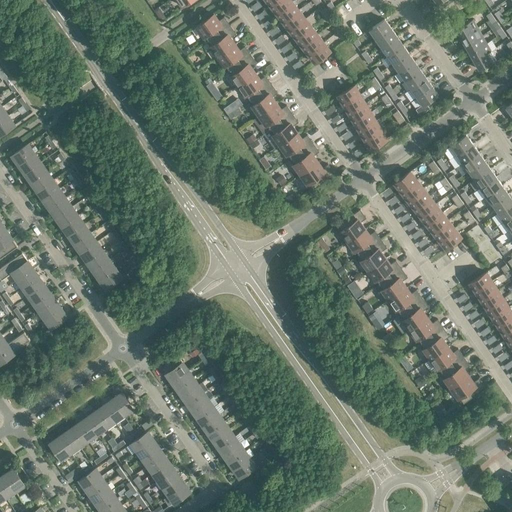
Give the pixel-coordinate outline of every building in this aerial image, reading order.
[(293,1),(291,0),(277,0),(270,6),(277,14),(293,1)] [(299,10),(293,1),(277,14),(283,22),(299,10)] [(329,13),(326,8),(320,12),(324,17),(329,13)] [(305,18),(299,10),(283,22),(289,30),(305,18)] [(333,18),(329,13),(324,17),(327,22),(333,18)] [(196,26),(207,42),(230,25),(230,24),(229,25),(224,18),(225,18),(224,17),(219,20),(214,14),(196,26)] [(311,26),(305,18),(289,30),(295,38),(311,26)] [(391,28),(384,19),(368,31),(374,39),(391,28)] [(456,29),(461,38),(478,28),(473,19),(469,22),(467,19),(458,25),(459,27),(456,29)] [(231,26),(230,25),(207,42),(217,56),(235,44),(231,37),(236,34),(235,32),(235,33),(230,26),(231,26)] [(341,30),(337,25),(332,29),(336,33),(341,30)] [(318,34),(311,26),(295,38),(302,46),(318,34)] [(397,36),(391,28),(374,39),(380,48),(397,36)] [(482,36),(478,28),(461,38),(465,45),(482,36)] [(344,35),(341,30),(336,33),(339,38),(344,35)] [(324,42),(318,34),(302,46),(308,54),(324,42)] [(402,44),(397,36),(380,48),(386,56),(402,44)] [(487,43),(482,36),(465,45),(469,53),(487,43)] [(330,50),(324,42),(308,54),(314,63),(330,50)] [(491,51),(487,43),(469,53),(474,61),(491,51)] [(239,50),(235,44),(217,56),(227,71),(251,54),(250,54),(245,48),(246,47),(245,46),(239,50)] [(408,53),(402,44),(386,56),(392,64),(408,53)] [(496,59),(491,51),(474,61),(479,69),(496,59)] [(414,61),(408,53),(392,64),(397,73),(414,61)] [(251,55),(251,54),(227,71),(238,86),(256,73),(251,67),(257,63),(256,62),(255,62),(251,56),(251,55)] [(420,69),(414,61),(397,73),(403,81),(420,69)] [(426,78),(420,69),(403,81),(409,89),(426,78)] [(260,79),(256,73),(238,86),(248,100),(272,84),(271,83),(270,84),(266,77),(266,75),(260,79)] [(378,82),(374,77),(369,81),(372,86),(378,82)] [(432,86),(426,78),(409,89),(415,98),(432,86)] [(213,81),(208,85),(212,91),(217,88),(213,81)] [(381,87),(378,82),(372,86),(376,91),(381,87)] [(272,85),(272,84),(248,100),(259,115),(277,103),(272,96),(278,93),(277,91),(276,92),(271,85),(272,85)] [(360,94),(355,85),(338,95),(343,105),(360,94)] [(438,95),(432,86),(415,98),(421,107),(416,110),(420,115),(437,103),(433,98),(438,95)] [(366,103),(360,94),(343,105),(348,113),(366,103)] [(389,99),(386,94),(381,97),(384,102),(389,99)] [(393,104),(389,99),(384,102),(388,107),(393,104)] [(281,109),(277,103),(259,115),(269,130),(292,114),(292,113),(291,113),(287,107),(287,106),(286,105),(281,109)] [(371,112),(366,103),(348,113),(354,122),(371,112)] [(3,106),(0,107),(0,121),(9,115),(8,115),(2,107),(3,106)] [(401,115),(398,110),(392,114),(396,119),(401,115)] [(376,120),(371,112),(354,122),(359,131),(376,120)] [(293,114),(292,114),(269,130),(279,145),(297,132),(293,126),(298,122),(297,121),(292,115),(293,114)] [(9,115),(0,121),(0,134),(14,125),(8,116),(9,115)] [(405,120),(401,115),(396,119),(399,124),(405,120)] [(382,129),(376,120),(359,131),(364,140),(382,129)] [(387,138),(382,129),(364,140),(370,149),(387,138)] [(302,138),(297,132),(279,145),(290,159),(313,143),(313,142),(312,143),(307,136),(308,136),(307,135),(302,138)] [(257,139),(253,134),(248,138),(251,143),(257,139)] [(449,146),(455,155),(472,143),(466,135),(449,146)] [(251,143),(250,144),(253,148),(260,143),(257,139),(251,143)] [(314,144),(313,143),(290,159),(300,174),(318,162),(314,155),(319,151),(318,150),(318,151),(313,144),(314,144)] [(478,152),(472,143),(455,155),(461,163),(478,152)] [(17,165),(35,152),(34,153),(28,144),(12,155),(18,164),(17,165)] [(36,153),(35,152),(17,165),(18,165),(19,164),(25,173),(24,174),(42,161),(40,162),(34,153),(36,153)] [(484,160),(478,152),(461,163),(467,172),(484,160)] [(490,168),(484,160),(467,172),(473,180),(490,168)] [(42,161),(24,174),(25,173),(31,182),(30,183),(48,170),(47,171),(41,162),(42,161)] [(436,166),(433,161),(428,164),(431,169),(436,166)] [(322,168),(318,162),(300,174),(311,189),(334,173),(333,172),(328,166),(329,165),(328,164),(322,168)] [(440,170),(436,166),(431,169),(435,174),(440,170)] [(496,177),(490,168),(473,180),(479,188),(496,177)] [(48,170),(30,183),(31,182),(37,191),(36,191),(36,192),(54,179),(53,179),(47,171),(48,170)] [(417,179),(410,171),(394,183),(401,192),(417,179)] [(282,175),(277,179),(281,185),(287,181),(282,175)] [(448,182),(445,177),(440,181),(443,186),(448,182)] [(502,185),(496,177),(479,188),(485,197),(502,185)] [(54,179),(36,192),(37,191),(43,199),(42,200),(60,188),(59,188),(53,180),(54,179)] [(423,187),(417,179),(401,192),(407,200),(423,187)] [(452,187),(448,182),(443,186),(446,191),(452,187)] [(508,194),(502,185),(485,197),(491,205),(508,194)] [(429,195),(423,187),(407,200),(414,208),(429,195)] [(60,188),(42,200),(42,201),(44,200),(50,208),(48,209),(49,209),(67,197),(66,196),(65,197),(59,189),(60,188)] [(460,199),(456,194),(451,198),(455,203),(460,199)] [(511,202),(511,199),(508,194),(491,205),(497,214),(511,202)] [(436,203),(429,195),(414,208),(420,216),(436,203)] [(67,197),(49,209),(50,209),(56,217),(55,218),(73,206),(73,205),(72,206),(66,198),(67,197)] [(463,204),(460,199),(455,203),(458,207),(463,204)] [(511,215),(511,202),(497,214),(503,222),(511,215)] [(442,212),(436,203),(420,216),(426,224),(442,212)] [(73,206),(55,218),(56,218),(62,226),(61,227),(79,214),(78,215),(72,207),(73,206)] [(361,210),(360,209),(336,226),(347,241),(365,228),(361,222),(366,218),(365,217),(360,211),(361,210)] [(472,216),(468,211),(463,214),(466,219),(472,216)] [(448,220),(442,212),(426,224),(432,232),(448,220)] [(79,215),(79,214),(61,227),(62,226),(68,235),(67,236),(85,223),(84,224),(78,215),(79,215)] [(511,227),(511,215),(503,222),(508,230),(511,227)] [(475,220),(472,216),(466,219),(470,224),(475,220)] [(455,228),(448,220),(432,232),(439,240),(455,228)] [(85,223),(67,236),(69,235),(75,244),(73,244),(74,245),(92,232),(91,232),(90,233),(84,224),(85,223)] [(369,234),(365,228),(347,241),(357,256),(381,239),(380,238),(380,239),(375,232),(376,232),(375,231),(369,234)] [(461,236),(455,228),(439,240),(445,248),(461,236)] [(7,230),(7,229),(0,234),(0,246),(12,238),(6,230),(7,230)] [(92,232),(74,245),(75,244),(81,253),(80,253),(80,254),(98,241),(96,241),(91,233),(92,232)] [(0,258),(17,246),(12,238),(0,246),(0,258)] [(381,240),(381,239),(357,256),(368,270),(386,258),(381,251),(387,247),(386,246),(385,247),(381,240)] [(98,241),(80,254),(81,253),(87,261),(86,262),(104,250),(104,249),(103,250),(97,242),(98,241)] [(104,250),(86,262),(86,263),(87,262),(93,270),(92,271),(110,258),(109,259),(103,251),(104,250)] [(28,261),(22,253),(0,268),(0,278),(1,280),(12,272),(28,261)] [(110,259),(110,258),(92,271),(93,271),(99,279),(98,280),(116,267),(115,268),(109,259),(110,259)] [(390,264),(386,258),(368,270),(378,285),(402,268),(401,268),(400,268),(396,262),(396,261),(396,260),(390,264)] [(33,269),(28,261),(12,272),(17,280),(16,280),(16,281),(34,268),(33,269)] [(509,269),(506,264),(500,268),(504,273),(509,269)] [(117,268),(116,267),(98,280),(99,280),(100,279),(106,288),(122,277),(115,268),(117,268)] [(337,270),(340,275),(346,272),(342,267),(337,270)] [(35,268),(34,268),(16,281),(17,281),(18,280),(23,287),(22,288),(40,276),(39,276),(33,269),(35,268)] [(402,269),(402,268),(378,285),(388,300),(406,287),(402,281),(407,277),(407,276),(406,276),(401,270),(402,269)] [(143,269),(137,273),(140,278),(146,274),(143,269)] [(492,281),(486,272),(470,283),(475,292),(492,281)] [(40,276),(22,288),(22,289),(23,288),(28,295),(27,296),(45,284),(45,283),(44,284),(39,277),(40,276)] [(343,279),(347,284),(351,282),(347,276),(343,279)] [(498,289),(492,281),(475,292),(481,300),(498,289)] [(46,284),(45,284),(27,296),(28,297),(29,296),(34,303),(33,304),(51,292),(51,291),(50,292),(44,285),(46,284)] [(411,293),(406,287),(388,300),(399,314),(422,298),(422,297),(421,298),(417,291),(416,289),(411,293)] [(503,298),(498,289),(481,300),(487,309),(503,298)] [(51,292),(33,304),(34,304),(40,311),(38,312),(39,312),(57,299),(56,299),(55,300),(50,292),(51,292)] [(423,299),(422,298),(399,314),(409,329),(427,317),(423,310),(428,307),(427,305),(427,306),(422,299),(423,299)] [(509,306),(503,298),(487,309),(492,317),(509,306)] [(57,300),(57,299),(39,312),(40,311),(45,319),(44,320),(62,307),(61,308),(56,300),(57,300)] [(373,309),(368,301),(362,305),(367,313),(373,309)] [(511,316),(511,310),(509,306),(492,317),(498,326),(511,316)] [(62,307),(44,320),(45,319),(51,327),(67,316),(61,308),(62,307)] [(511,328),(511,316),(498,326),(503,335),(511,328)] [(432,323),(427,317),(409,329),(420,344),(443,328),(443,327),(442,327),(437,321),(438,320),(437,319),(432,323)] [(444,328),(443,328),(420,344),(430,359),(448,346),(444,340),(449,336),(448,335),(443,329),(444,328)] [(511,341),(511,328),(503,335),(509,343),(511,341)] [(24,332),(9,343),(7,344),(0,349),(0,364),(16,353),(14,351),(30,340),(24,332)] [(452,352),(448,346),(430,359),(440,373),(464,357),(463,356),(463,357),(458,350),(459,350),(458,348),(452,352)] [(409,362),(405,356),(400,360),(404,365),(409,362)] [(163,369),(171,381),(188,370),(179,357),(163,369)] [(464,358),(464,357),(440,373),(451,388),(469,375),(464,369),(470,365),(469,364),(468,365),(464,358)] [(193,377),(188,370),(171,381),(177,389),(193,377)] [(473,382),(469,375),(451,388),(461,403),(485,387),(484,386),(479,380),(480,379),(479,378),(473,382)] [(422,376),(415,381),(419,386),(426,382),(422,376)] [(198,384),(193,377),(177,389),(182,396),(198,384)] [(201,382),(198,384),(182,396),(187,403),(203,392),(206,390),(201,382)] [(209,399),(203,392),(187,403),(192,411),(209,399)] [(111,398),(123,415),(132,408),(121,393),(112,399),(111,398)] [(123,415),(111,398),(112,399),(104,405),(103,404),(102,404),(114,421),(123,415)] [(214,406),(209,399),(192,411),(197,418),(214,406)] [(114,421),(102,404),(103,405),(95,411),(94,410),(106,427),(114,421)] [(219,414),(214,406),(197,418),(203,425),(219,414)] [(106,427),(94,410),(93,410),(94,412),(86,418),(85,416),(97,434),(106,427)] [(224,421),(219,414),(203,425),(208,433),(224,421)] [(97,434),(85,416),(86,418),(77,424),(76,422),(76,423),(88,440),(97,434)] [(229,429),(224,421),(208,433),(213,440),(229,429)] [(88,440),(76,423),(77,424),(68,430),(67,429),(79,446),(88,440)] [(135,432),(132,427),(126,431),(130,436),(135,432)] [(79,446),(67,429),(68,430),(59,436),(58,435),(70,452),(79,446)] [(234,436),(229,429),(213,440),(218,447),(234,436)] [(153,439),(148,431),(132,443),(137,451),(153,439)] [(70,452),(58,435),(59,437),(50,443),(61,459),(70,452)] [(240,443),(234,436),(218,447),(223,455),(240,443)] [(158,446),(153,439),(137,451),(142,458),(158,446)] [(245,451),(240,443),(223,455),(228,462),(245,451)] [(164,454),(158,446),(142,458),(147,465),(164,454)] [(250,458),(245,451),(228,462),(234,469),(250,458)] [(169,461),(164,454),(147,465),(152,473),(169,461)] [(255,466),(250,458),(234,469),(239,477),(255,466)] [(174,469),(169,461),(152,473),(158,480),(174,469)] [(101,476),(96,468),(79,480),(85,487),(101,476)] [(4,473),(3,473),(15,491),(24,485),(14,469),(5,475),(4,473)] [(179,476),(174,469),(158,480),(163,487),(179,476)] [(15,491),(3,473),(4,475),(0,477),(0,488),(6,497),(15,491)] [(106,483),(101,476),(85,487),(90,495),(106,483)] [(184,483),(179,476),(163,487),(168,495),(184,483)] [(111,491),(106,483),(90,495),(95,502),(111,491)] [(190,491),(184,483),(168,495),(173,502),(190,491)] [(117,498),(111,491),(95,502),(100,509),(117,498)] [(112,511),(122,505),(117,498),(100,509),(102,511),(112,511)]
